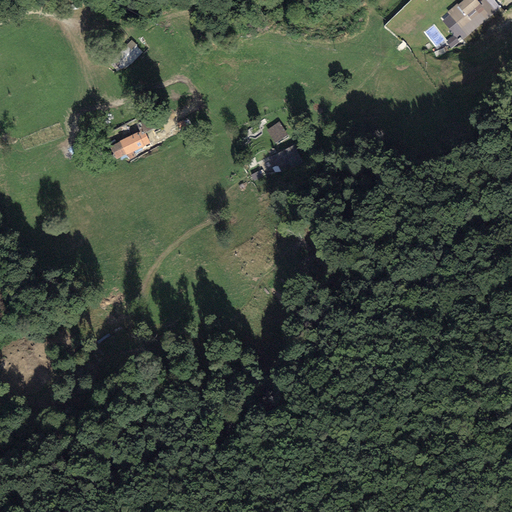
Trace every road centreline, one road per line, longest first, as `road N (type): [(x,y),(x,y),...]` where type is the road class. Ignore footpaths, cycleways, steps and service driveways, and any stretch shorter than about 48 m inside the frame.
road 1 (track): [(80,371),(90,341),(132,315),(171,244),(204,225),(246,177)]
road 2 (track): [(0,448),(46,421),(85,377),(66,371),(30,394),(0,401)]
